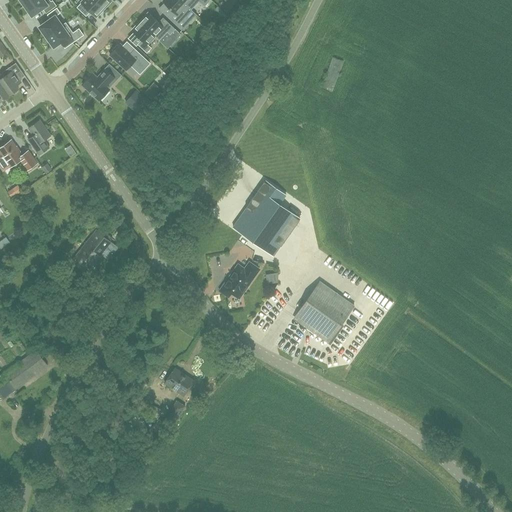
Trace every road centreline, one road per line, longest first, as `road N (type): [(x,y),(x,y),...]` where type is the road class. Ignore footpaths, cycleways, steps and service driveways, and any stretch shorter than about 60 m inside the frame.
road 1 (tertiary): [(493,511),(452,466),(377,413),(229,333),(164,251)]
road 2 (unclassified): [(27,511),(62,411),(164,251)]
road 3 (unclassified): [(164,251),(284,67),(318,0)]
road 4 (tertiary): [(164,251),(50,89)]
road 5 (residential): [(139,0),(50,89)]
